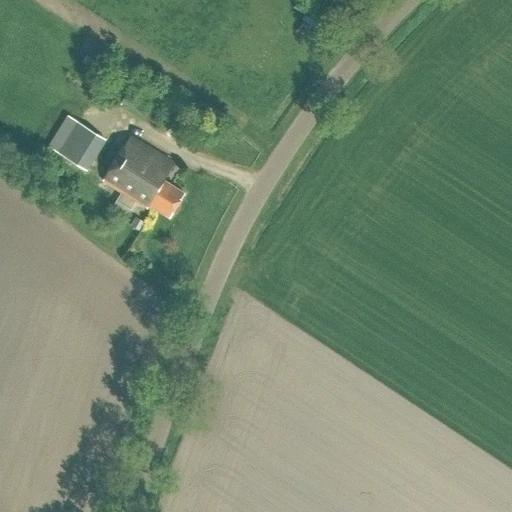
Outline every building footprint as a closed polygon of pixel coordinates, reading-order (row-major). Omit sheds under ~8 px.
[(317,30),(323,22),(306,8),(300,15),(302,17),(317,30)] [(302,17),(294,26),(309,39),(317,30),(302,17)] [(96,47),(85,64),(106,76),(116,59),(96,47)] [(135,92),(127,105),(146,118),(155,104),(135,92)] [(79,124),(60,155),(85,170),(104,139),(79,124)] [(169,217),(185,192),(164,180),(176,161),(131,134),(102,181),(146,208),(148,204),(169,217)] [(140,231),(145,222),(136,217),(131,226),(140,231)]
